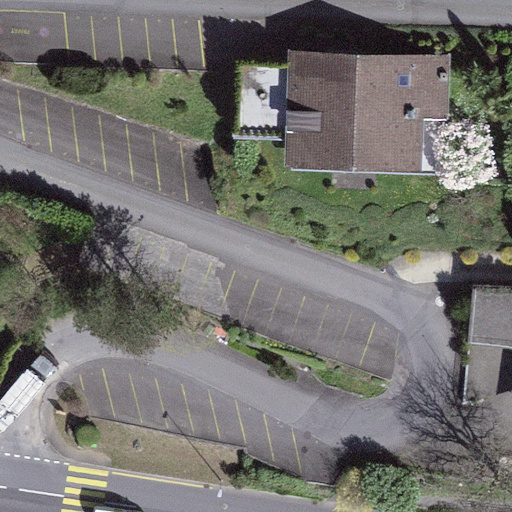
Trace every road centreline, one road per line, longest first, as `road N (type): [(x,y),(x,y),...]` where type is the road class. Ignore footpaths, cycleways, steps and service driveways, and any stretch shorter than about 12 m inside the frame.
road 1 (residential): [(8,476),(6,408),(51,346),(80,330),(142,332),(310,404),(407,406),(434,375),(418,324),(337,282),(0,156)]
road 2 (primary): [(211,511),(8,476)]
